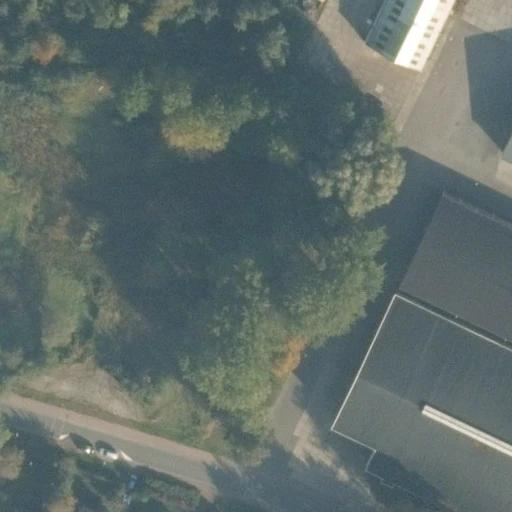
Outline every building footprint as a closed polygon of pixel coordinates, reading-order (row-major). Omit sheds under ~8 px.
[(419,66),(450,0),(382,0),(364,39),(419,66)] [(118,99),(106,157),(148,165),(159,107),(118,99)] [(511,155),(511,130),(502,151),(511,155)] [(341,241),(378,166),(354,155),(318,230),(341,241)] [(511,220),(444,188),(401,279),(511,331),(511,220)] [(126,355),(146,362),(150,349),(168,349),(145,341),(168,340),(180,307),(180,301),(170,298),(155,298),(155,292),(140,292),(132,289),(131,278),(124,299),(124,318),(133,318),(133,332),(126,351),(126,355)] [(511,511),(511,340),(397,286),(334,418),(377,438),(367,461),(472,511),(511,511)] [(104,511),(78,503),(75,511),(104,511)]
